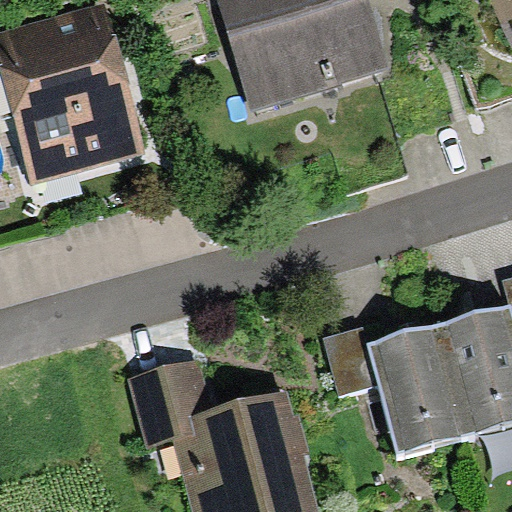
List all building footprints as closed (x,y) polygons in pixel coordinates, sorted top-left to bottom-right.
[(368,0),(217,0),(252,112),(388,68),(368,0)] [(105,3),(0,32),(0,69),(1,72),(12,113),(32,185),(146,154),(105,3)] [(0,115),(12,113),(1,72),(0,72),(0,115)] [(511,308),(511,305),(437,325),(467,433),(511,420),(511,308)] [(378,385),(398,452),(467,433),(437,325),(367,344),(378,385)] [(367,344),(363,328),(326,338),(341,395),(378,385),(367,344)] [(197,359),(126,377),(148,448),(174,442),(189,511),(318,511),(287,392),(210,411),(197,359)]
